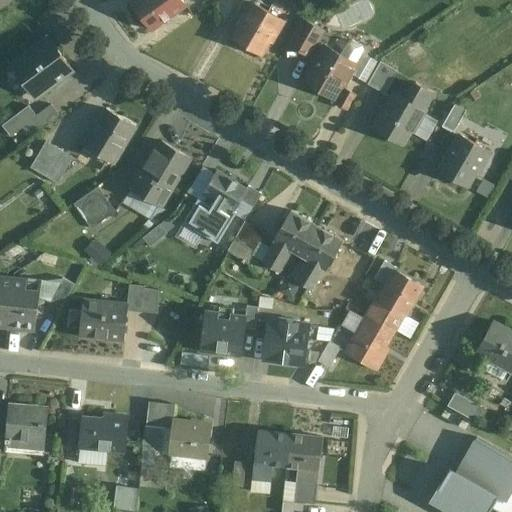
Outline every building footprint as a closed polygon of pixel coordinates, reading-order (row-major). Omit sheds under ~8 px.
[(180,0),(135,0),(132,2),(151,29),(185,5),(180,0)] [(318,0),(315,0),(309,5),(313,11),(322,5),(318,0)] [(284,20),(252,2),(232,38),(261,54),(269,41),(271,42),(284,20)] [(303,19),(288,46),(309,57),(324,31),(303,19)] [(47,36),(14,60),(40,95),(73,71),(47,36)] [(355,64),(324,47),(304,81),(332,97),(339,84),(343,86),(355,64)] [(380,62),(367,84),(383,94),(396,71),(380,62)] [(405,98),(393,92),(372,129),(402,145),(410,132),(413,134),(424,114),(426,110),(423,108),(432,92),(414,81),(405,98)] [(342,89),(334,103),(346,110),(354,96),(342,89)] [(28,105),(1,126),(10,136),(23,127),(28,123),(27,122),(36,115),(28,105)] [(36,115),(27,122),(28,123),(23,127),(30,137),(59,116),(51,105),(36,115)] [(454,105),(443,125),(454,131),(465,111),(454,105)] [(108,107),(83,145),(112,164),(136,126),(108,107)] [(424,114),(413,134),(425,141),(437,121),(424,114)] [(491,152),(459,134),(439,169),(469,186),(476,174),(478,175),(491,152)] [(73,156),(47,140),(31,166),(58,182),(73,156)] [(190,160),(162,143),(144,173),(141,171),(138,176),(136,175),(128,187),(161,207),(190,160)] [(498,176),(503,163),(488,158),(484,171),(498,176)] [(245,188),(217,172),(203,195),(215,202),(233,212),(236,205),(246,188),(245,188)] [(261,195),(246,186),(245,188),(246,188),(236,205),(250,213),(261,195)] [(98,187),(73,204),(91,229),(116,211),(98,187)] [(233,212),(215,202),(203,224),(220,234),(233,212)] [(316,227),(291,213),(262,263),(279,272),(291,252),(299,256),(316,227)] [(316,227),(299,256),(307,261),(295,281),(313,292),(342,242),(316,227)] [(261,242),(245,231),(238,242),(254,253),(261,242)] [(100,265),(111,254),(96,239),(85,249),(100,265)] [(254,253),(238,242),(230,252),(247,263),(254,253)] [(394,268),(382,262),(373,279),(385,286),(393,271),(394,268)] [(385,286),(377,300),(376,300),(367,316),(393,331),(402,314),(405,315),(421,286),(393,271),(385,286)] [(0,325),(7,327),(13,280),(0,278),(0,325)] [(74,284),(63,278),(60,282),(49,302),(61,308),(74,284)] [(60,282),(27,279),(27,281),(13,280),(7,327),(35,330),(39,297),(49,302),(60,282)] [(144,286),(130,284),(127,304),(128,304),(127,310),(142,311),(144,288),(144,286)] [(159,290),(144,288),(142,311),(157,313),(159,290)] [(127,304),(84,299),(83,311),(81,329),(80,335),(124,340),(127,310),(128,304),(127,304)] [(256,328),(258,307),(248,305),(245,327),(256,328)] [(233,308),(220,307),(219,313),(205,311),(201,351),(240,356),(245,316),(233,315),(233,308)] [(81,329),(83,311),(69,309),(67,327),(81,329)] [(365,319),(350,310),(341,326),(357,335),(365,319)] [(267,316),(260,361),(303,367),(310,323),(267,316)] [(357,335),(347,354),(376,369),(384,354),(381,353),(393,331),(367,316),(357,335)] [(511,332),(493,322),(476,352),(511,372),(511,332)] [(329,342),(318,361),(330,368),(340,349),(329,342)] [(182,354),(181,364),(208,367),(209,357),(182,354)] [(480,406),(455,392),(448,406),(472,420),(480,406)] [(177,405),(148,401),(146,426),(166,428),(174,429),(175,420),(177,405)] [(48,409),(14,405),(13,420),(8,419),(6,438),(4,450),(28,452),(29,440),(45,441),(48,409)] [(111,420),(82,416),(79,445),(125,450),(130,416),(112,414),(111,420)] [(210,424),(175,420),(174,429),(171,453),(207,457),(210,424)] [(166,428),(146,426),(142,454),(160,456),(163,456),(166,428)] [(174,429),(166,428),(163,456),(171,457),(171,453),(174,429)] [(291,434),(259,430),(255,464),(272,466),(287,467),(291,434)] [(323,438),(291,434),(287,467),(287,468),(298,469),(297,483),(297,485),(317,487),(323,438)] [(511,511),(511,459),(475,439),(455,473),(449,469),(429,504),(444,511),(489,511),(493,507),(500,511),(511,511)] [(160,456),(142,454),(141,466),(159,468),(160,456)] [(246,462),(235,461),(232,485),(243,486),(246,462)] [(272,466),(255,464),(253,479),(270,481),(272,466)] [(297,483),(285,481),(283,502),(304,504),(304,503),(315,504),(317,487),(297,485),(297,483)] [(133,496),(117,494),(116,507),(132,509),(133,496)] [(303,511),(304,504),(283,502),(281,511),(303,511)]
